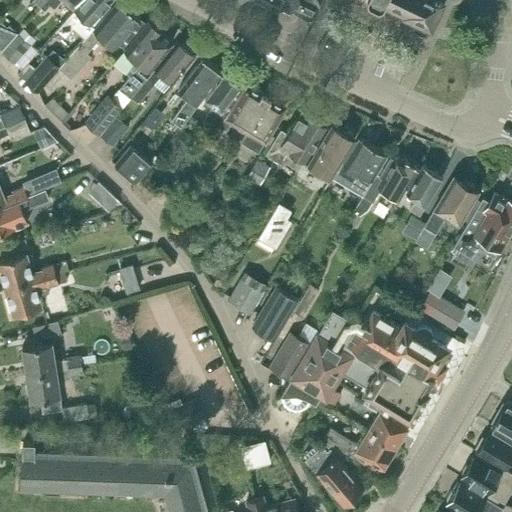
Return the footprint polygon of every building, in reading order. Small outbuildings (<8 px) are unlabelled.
[(46,0),(41,6),(45,10),(49,5),(53,9),(60,0),(66,0),(72,5),(76,0),(46,0)] [(85,38),(103,16),(100,14),(111,0),(81,0),(56,28),(65,36),(73,27),(85,38)] [(126,47),(146,21),(121,0),(117,0),(103,16),(85,38),(83,40),(82,39),(58,66),(71,77),(91,55),(87,51),(101,35),(114,46),(118,40),(126,47)] [(254,0),(255,2),(262,5),(267,3),(269,8),(277,12),(283,10),(286,4),(292,7),(295,15),(308,21),(314,19),(320,6),(318,1),(315,0),(372,0),(382,5),(384,2),(407,13),(406,15),(431,27),(443,2),(438,0),(254,0)] [(0,44),(3,48),(15,35),(4,24),(0,19),(0,44)] [(130,75),(119,88),(130,97),(131,96),(142,83),(147,77),(138,70),(142,64),(149,69),(172,40),(161,31),(161,30),(148,19),(146,21),(126,47),(124,49),(116,59),(128,69),(126,71),(130,75)] [(17,33),(15,35),(3,48),(1,51),(14,62),(8,68),(15,75),(23,65),(16,59),(29,44),(17,33)] [(147,77),(142,83),(131,96),(138,102),(153,82),(163,90),(193,53),(176,40),(147,77)] [(46,55),(25,80),(37,90),(58,65),(46,55)] [(172,118),(177,122),(180,125),(221,70),(202,56),(179,88),(189,96),(172,118)] [(202,123),(209,128),(222,112),(228,116),(244,88),(241,86),(242,84),(226,72),(205,100),(213,106),(206,116),(207,117),(202,123)] [(248,82),(244,88),(228,116),(222,112),(209,128),(200,141),(221,154),(231,137),(224,133),(233,119),(248,128),(241,140),(258,150),(285,105),(248,82)] [(119,88),(111,97),(123,106),(130,97),(119,88)] [(52,96),(45,104),(61,121),(69,112),(52,96)] [(111,96),(89,122),(100,132),(116,114),(123,106),(111,97),(111,96)] [(0,126),(25,117),(19,104),(0,111),(0,126)] [(282,127),(267,151),(282,161),(283,158),(298,168),(325,124),(322,122),(322,119),(317,116),(314,117),(302,109),(288,131),(282,127)] [(116,114),(100,132),(113,143),(128,125),(116,114)] [(25,117),(0,126),(0,137),(10,133),(12,138),(30,130),(25,117)] [(320,169),(332,177),(332,176),(341,161),(355,138),(353,137),(353,134),(348,131),(346,133),(330,123),(305,164),(318,172),(320,169)] [(58,140),(44,125),(34,128),(41,146),(58,140)] [(341,161),(332,176),(363,194),(372,179),(371,179),(375,172),(386,153),(360,138),(358,140),(345,163),(341,161)] [(135,182),(137,180),(153,160),(132,142),(114,164),(135,182)] [(376,172),(372,179),(363,194),(373,200),(381,188),(398,198),(417,166),(404,158),(403,159),(396,155),(394,158),(390,156),(379,174),(376,172)] [(246,177),(259,184),(270,164),(257,157),(246,177)] [(423,164),(406,191),(416,198),(410,208),(419,213),(442,176),(423,164)] [(0,186),(0,205),(40,190),(44,188),(47,187),(62,181),(56,167),(35,175),(21,181),(23,185),(12,190),(14,195),(5,199),(0,186)] [(178,175),(167,190),(166,191),(174,197),(186,181),(178,175)] [(454,175),(426,222),(419,234),(426,239),(435,224),(433,222),(439,211),(459,223),(479,190),(475,188),(474,185),(469,181),(466,183),(454,175)] [(137,180),(135,182),(130,188),(146,201),(153,193),(137,180)] [(40,190),(0,205),(0,232),(16,226),(16,225),(28,221),(23,209),(48,198),(44,188),(40,190)] [(482,196),(469,218),(452,245),(471,256),(478,246),(494,256),(511,225),(511,200),(509,199),(508,201),(494,193),(490,201),(482,196)] [(278,201),(259,236),(274,245),(285,226),(281,224),(290,208),(278,201)] [(360,213),(354,210),(347,221),(354,224),(360,213)] [(391,211),(384,221),(391,225),(397,215),(391,211)] [(419,234),(426,222),(417,217),(409,232),(417,237),(419,234)] [(0,268),(6,288),(65,270),(68,269),(65,260),(40,266),(41,271),(32,273),(26,252),(0,259),(0,268)] [(221,260),(213,273),(229,282),(237,270),(221,260)] [(65,270),(6,288),(14,315),(42,307),(35,284),(44,281),(46,287),(58,283),(58,281),(68,279),(65,270)] [(240,279),(229,299),(249,312),(261,292),(249,285),(254,277),(246,272),(242,280),(240,279)] [(397,293),(414,303),(424,287),(407,276),(397,293)] [(277,284),(253,324),(274,337),(298,297),(277,284)] [(455,328),(466,309),(439,294),(428,313),(455,328)] [(303,315),(309,305),(300,300),(294,310),(303,315)] [(375,395),(386,401),(414,418),(429,390),(428,389),(433,378),(438,381),(450,360),(441,355),(446,347),(431,338),(432,337),(432,336),(432,334),(432,333),(432,332),(431,331),(431,330),(430,328),(429,328),(428,327),(426,326),(423,326),(422,326),(419,327),(417,328),(417,329),(416,330),(404,323),(401,328),(372,311),(363,327),(357,323),(354,328),(330,314),(332,310),(281,396),(282,397),(284,396),(287,403),(290,407),(294,410),(299,410),(304,409),(308,406),(310,402),(312,403),(318,394),(328,400),(336,404),(343,394),(334,389),(344,373),(368,387),(367,390),(375,395)] [(39,324),(32,326),(35,338),(61,331),(58,319),(39,324)] [(130,333),(120,334),(122,347),(131,346),(130,333)] [(283,343),(269,367),(288,378),(309,344),(295,336),(289,346),(283,343)] [(26,371),(82,363),(80,354),(66,356),(66,359),(54,360),(51,340),(22,345),(26,371)] [(83,371),(82,363),(26,371),(30,398),(39,397),(41,411),(61,408),(63,421),(89,417),(89,416),(97,415),(95,402),(87,403),(87,401),(62,406),(56,373),(68,371),(69,374),(83,371)] [(383,405),(386,401),(375,395),(368,405),(379,412),(369,428),(395,443),(397,440),(400,441),(405,432),(403,430),(409,420),(383,405)] [(511,404),(506,401),(504,405),(502,403),(491,421),(493,422),(491,426),(511,438),(511,404)] [(179,427),(205,415),(198,402),(186,409),(183,403),(170,409),(179,427)] [(395,443),(369,428),(359,445),(340,434),(341,433),(331,426),(324,438),(334,445),(335,444),(353,455),(355,451),(366,458),(363,463),(376,471),(380,466),(381,467),(388,457),(390,458),(396,449),(393,447),(395,443)] [(511,443),(489,429),(483,438),(482,437),(475,447),(477,448),(476,450),(502,466),(509,454),(511,455),(511,443)] [(265,439),(241,446),(244,458),(268,451),(265,439)] [(21,448),(20,484),(165,489),(170,511),(206,511),(192,455),(35,449),(35,440),(23,440),(22,449),(21,448)] [(323,444),(314,451),(306,458),(343,502),(346,500),(348,502),(357,495),(355,493),(364,486),(331,447),(328,449),(323,444)] [(465,464),(461,471),(462,473),(461,476),(504,502),(511,488),(511,473),(502,468),(500,471),(473,455),(468,464),(465,464)] [(446,500),(445,501),(462,511),(498,511),(502,507),(458,481),(453,489),(450,490),(445,497),(446,500)] [(254,498),(257,511),(298,511),(295,498),(263,507),(260,496),(254,498)] [(257,511),(254,498),(246,500),(249,511),(246,511),(257,511)]
